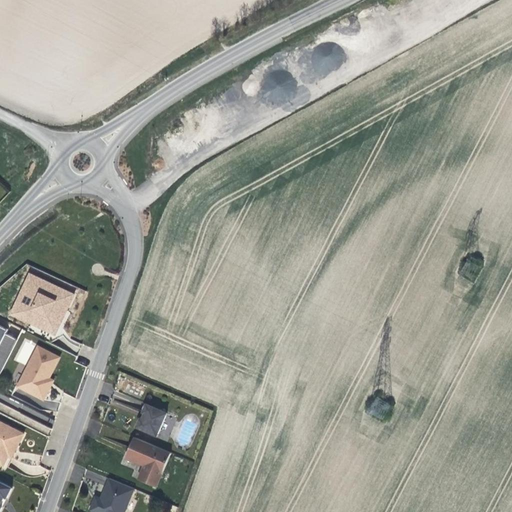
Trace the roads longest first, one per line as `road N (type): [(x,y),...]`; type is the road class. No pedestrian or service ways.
road 1 (track): [(125,206),(197,157),(481,0)]
road 2 (residential): [(46,511),(129,280),(136,245),(125,206)]
road 3 (secondary): [(129,120),(340,0)]
